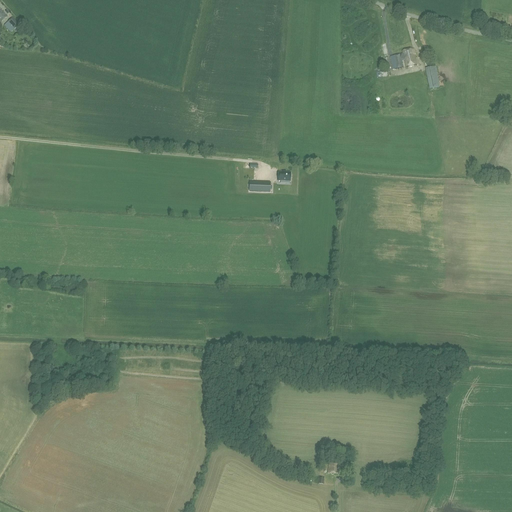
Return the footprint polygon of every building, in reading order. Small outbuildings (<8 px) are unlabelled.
[(13,18),(8,22),(6,24),(12,31),(14,29),(19,25),(13,18)] [(403,54),(404,60),(406,67),(417,64),(413,49),(402,51),(403,54)] [(402,61),(404,60),(403,54),(393,56),(396,69),(404,68),(402,61)] [(440,87),(436,66),(428,68),(426,68),(430,89),(440,87)] [(406,79),(411,78),(411,80),(419,79),(418,76),(422,75),(421,71),(406,73),(406,79)] [(263,178),(274,178),(274,168),(263,168),(263,178)] [(290,173),(279,172),(278,180),(281,181),(281,183),(285,183),(285,181),(290,181),(290,173)] [(249,191),(254,192),(270,192),(270,183),(254,182),(250,182),(250,185),(249,191)] [(329,463),(328,473),(337,475),(339,464),(329,463)]
